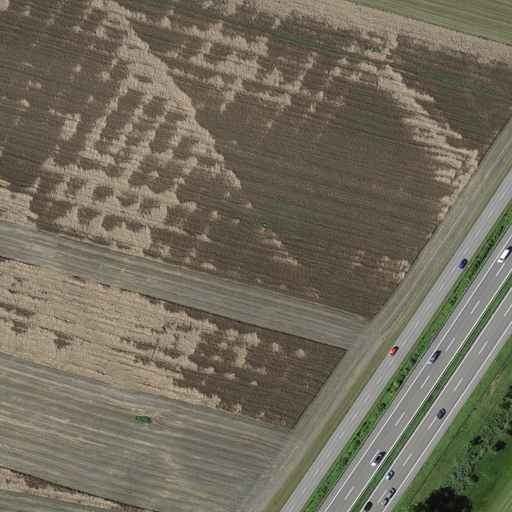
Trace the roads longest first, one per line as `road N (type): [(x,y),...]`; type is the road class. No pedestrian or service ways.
road 1 (tertiary): [(291,511),(511,186)]
road 2 (motorway): [(511,251),(335,511)]
road 3 (motorway): [(369,511),(511,302)]
